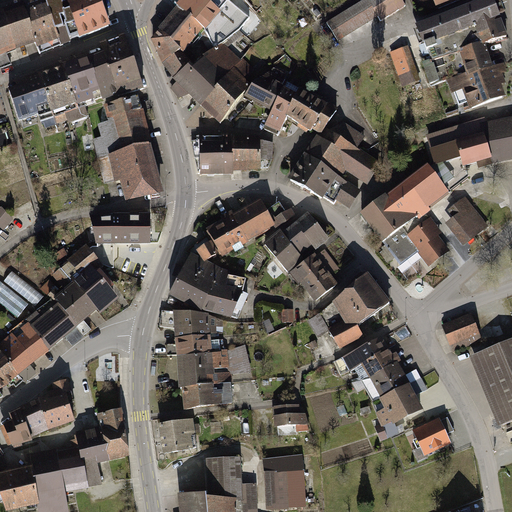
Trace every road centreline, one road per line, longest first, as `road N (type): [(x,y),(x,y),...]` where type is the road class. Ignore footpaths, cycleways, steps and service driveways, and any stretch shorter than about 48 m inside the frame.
road 1 (residential): [(186,196),(270,187),(321,208),(416,315)]
road 2 (residential): [(416,315),(477,431),(497,511)]
road 3 (secondary): [(136,25),(175,132),(186,196)]
road 4 (secondary): [(142,336),(139,414),(153,511)]
road 5 (residential): [(0,414),(85,348),(111,336),(142,336)]
road 6 (secondary): [(186,196),(142,336)]
